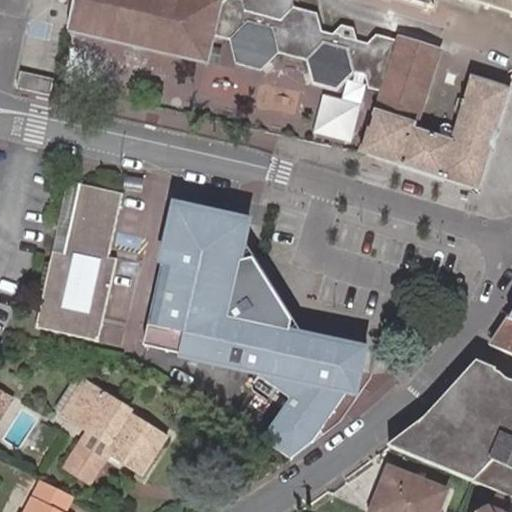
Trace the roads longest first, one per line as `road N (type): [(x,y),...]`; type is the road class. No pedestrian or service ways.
road 1 (residential): [(511,239),(268,169),(38,117)]
road 2 (tertiary): [(256,511),(431,381),(511,270)]
